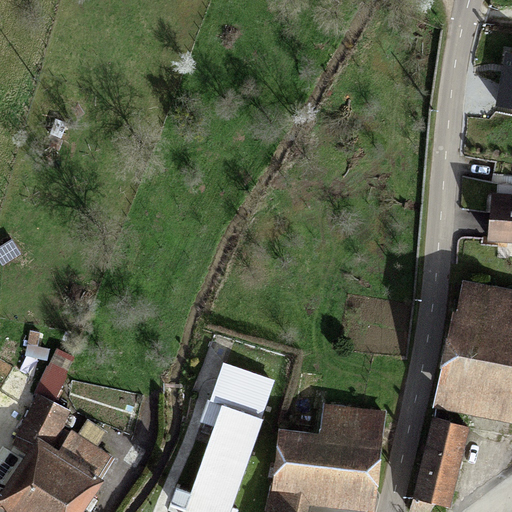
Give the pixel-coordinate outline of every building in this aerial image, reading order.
[(511,53),(508,52),(498,104),(511,106),(511,53)] [(511,199),(492,198),(488,238),(511,239),(511,199)] [(0,246),(0,264),(1,267),(20,254),(10,239),(0,246)] [(462,283),(454,313),(473,317),(480,287),(462,283)] [(454,313),(439,387),(511,401),(511,294),(507,293),(480,287),(473,317),(454,313)] [(30,330),(27,342),(35,344),(38,332),(30,330)] [(58,350),(36,395),(51,402),(72,357),(58,350)] [(236,511),(238,507),(230,505),(273,380),(221,362),(201,420),(215,425),(192,494),(175,488),(171,500),(187,505),(185,511),(236,511)] [(29,449),(0,493),(0,502),(14,511),(77,511),(82,506),(88,510),(96,500),(89,495),(100,479),(98,478),(112,459),(64,428),(52,449),(49,447),(66,409),(51,402),(36,395),(14,442),(29,449)] [(295,511),(301,486),(375,495),(380,445),(383,413),(323,408),(318,438),(281,433),(275,485),(268,511),(295,511)] [(413,494),(409,509),(421,511),(425,511),(433,500),(448,504),(467,426),(433,416),(413,494)]
